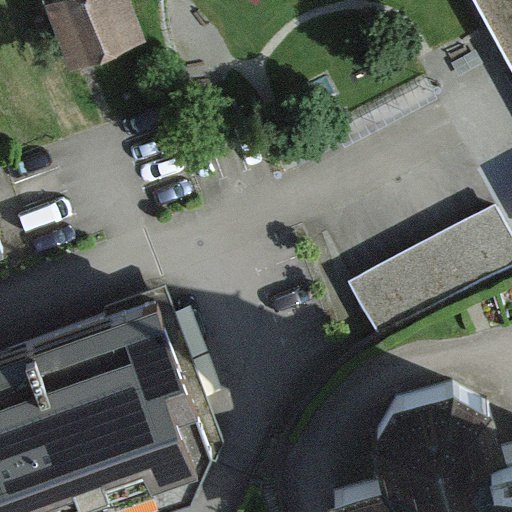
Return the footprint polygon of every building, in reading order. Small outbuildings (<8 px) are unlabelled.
[(147,0),(73,0),(92,60),(160,38),(147,0)] [(511,0),(490,0),(511,41),(511,0)] [(511,261),(511,237),(494,205),(353,280),(381,332),(511,261)] [(146,301),(0,359),(0,511),(96,511),(213,466),(146,301)] [(459,373),(392,389),(370,430),(381,473),(334,484),(340,511),(511,511),(511,433),(499,436),(488,392),(459,373)]
